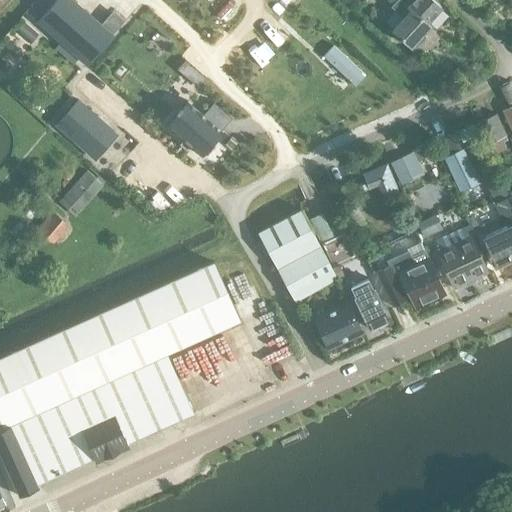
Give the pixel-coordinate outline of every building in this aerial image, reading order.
[(85,64),(111,34),(73,0),(55,0),(37,20),(85,64)] [(106,0),(123,16),(133,6),(127,0),(106,0)] [(396,0),(391,7),(403,18),(392,31),(411,47),(430,26),(427,22),(441,7),(432,0),(396,0)] [(355,84),(365,73),(332,41),(322,52),(355,84)] [(92,158),(115,132),(78,98),(54,124),(92,158)] [(187,100),(181,108),(179,106),(175,111),(177,112),(166,124),(201,154),(221,130),(187,100)] [(511,103),(501,109),(510,127),(511,130),(511,103)] [(484,144),(506,135),(496,112),(476,121),(484,144)] [(0,168),(4,164),(7,161),(10,157),(11,152),(13,148),(13,141),(13,137),(12,132),(10,128),(8,124),(5,120),(2,117),(0,115),(0,168)] [(478,183),(462,149),(445,157),(461,191),(478,183)] [(411,153),(390,162),(400,182),(420,172),(411,153)] [(397,193),(385,165),(378,168),(383,181),(388,183),(386,188),(390,196),(397,193)] [(75,216),(103,184),(86,170),(58,201),(75,216)] [(497,268),(511,260),(511,206),(507,196),(493,203),(506,228),(483,239),(497,268)] [(338,278),(301,209),(258,232),(295,301),(338,278)] [(52,243),(68,224),(52,210),(36,228),(52,243)] [(444,293),(416,232),(387,245),(394,260),(376,269),(392,304),(405,298),(407,300),(412,298),(415,306),(444,293)] [(453,288),(489,272),(478,248),(474,249),(469,238),(437,253),(453,288)] [(139,292),(0,355),(0,451),(20,496),(39,487),(37,484),(93,458),(75,418),(82,415),(85,422),(113,409),(128,442),(193,413),(173,366),(168,355),(239,323),(214,268),(143,301),(139,292)] [(370,329),(389,320),(368,276),(349,285),(370,329)] [(348,301),(314,317),(328,348),(362,332),(348,301)] [(75,418),(93,458),(95,462),(130,446),(128,442),(113,409),(85,422),(82,415),(75,418)]
